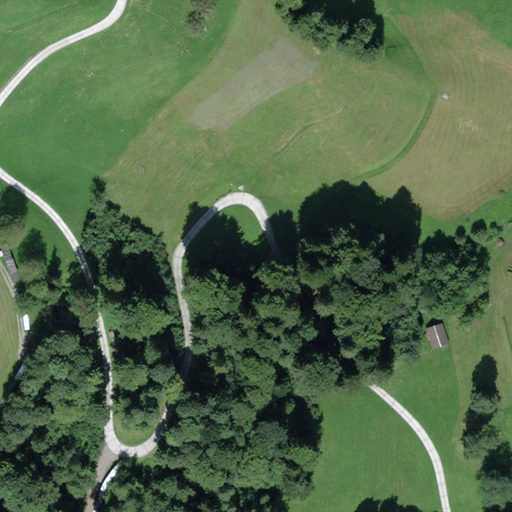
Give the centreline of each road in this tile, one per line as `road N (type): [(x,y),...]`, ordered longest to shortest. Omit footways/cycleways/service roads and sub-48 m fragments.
road 1 (unclassified): [(449,511),(432,452),(410,420),(344,365),(292,293),(261,216),(239,196),(212,207),(183,243),(176,273),(186,373),(154,441),(146,450),(121,451),(110,436),(86,264),(52,212),(0,171)]
road 2 (track): [(0,418),(24,355),(0,263)]
road 3 (unclassified): [(0,98),(43,54),(110,19),(121,0)]
